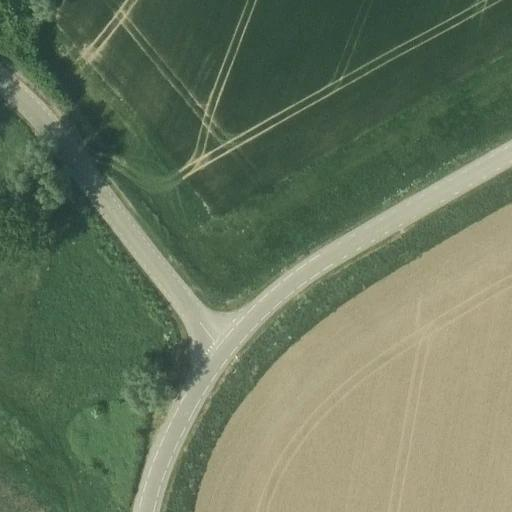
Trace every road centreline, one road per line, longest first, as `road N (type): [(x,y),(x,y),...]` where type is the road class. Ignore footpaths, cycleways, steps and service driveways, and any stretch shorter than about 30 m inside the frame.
road 1 (tertiary): [(213,358),(312,268),(511,155)]
road 2 (tertiary): [(213,358),(51,134),(0,85)]
road 3 (tertiary): [(146,511),(175,429),(213,358)]
